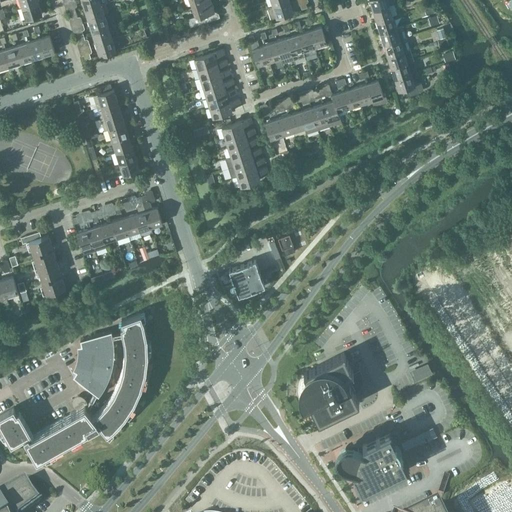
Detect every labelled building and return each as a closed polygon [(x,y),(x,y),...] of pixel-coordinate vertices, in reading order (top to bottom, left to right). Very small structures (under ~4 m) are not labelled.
[(100,0),(82,0),(85,9),(101,4),(100,0)] [(207,0),(193,5),(197,16),(188,19),(191,26),(214,19),(212,13),(214,12),(213,11),(214,11),(210,0),(207,0)] [(272,19),(293,12),(289,0),(273,6),(268,7),(272,19)] [(372,10),(373,10),(390,5),(395,3),(394,0),(370,0),(372,5),(371,5),(372,10)] [(22,7),(26,19),(43,14),(40,6),(41,6),(40,1),(39,2),(22,7)] [(101,4),(85,9),(89,20),(105,15),(105,13),(101,4)] [(377,21),(393,16),(390,5),(373,10),(376,17),(374,17),(376,22),(377,21)] [(432,5),(425,7),(427,14),(434,12),(432,5)] [(89,20),(92,32),(109,27),(105,15),(89,20)] [(437,15),(430,18),(432,25),(439,22),(437,15)] [(377,21),(379,28),(378,28),(380,33),(381,33),(397,27),(393,16),(377,21)] [(310,30),(315,46),(327,42),(322,26),(310,30)] [(384,44),(401,39),(406,37),(403,26),(397,27),(381,33),(383,39),(382,40),(383,45),(384,44)] [(92,32),(96,43),(112,38),(109,27),(92,32)] [(443,28),(437,30),(440,38),(446,37),(443,28)] [(299,33),(305,56),(317,52),(315,46),(310,30),(299,33)] [(305,56),(299,33),(287,37),(294,59),(305,56)] [(50,35),(38,38),(43,54),(55,51),(50,35)] [(294,59),(287,37),(276,41),(281,57),(283,63),(294,59)] [(406,37),(401,39),(384,44),(386,51),(385,51),(387,56),(388,56),(388,55),(410,48),(406,37)] [(43,54),(38,38),(26,42),(32,58),(43,54)] [(96,43),(100,55),(116,50),(115,46),(112,38),(96,43)] [(446,38),(439,40),(441,47),(448,45),(446,38)] [(254,41),(250,42),(252,48),(257,65),(269,61),(264,44),(259,46),(257,40),(254,41)] [(281,57),(276,41),(264,44),(269,61),(281,57)] [(32,58),(26,42),(15,46),(20,62),(32,58)] [(20,62),(15,46),(3,49),(9,65),(20,62)] [(197,68),(217,62),(215,57),(225,53),(223,48),(194,58),(197,68)] [(388,55),(388,56),(390,63),(389,63),(390,67),(391,67),(414,60),(410,48),(388,55)] [(0,68),(9,65),(3,49),(0,50),(0,68)] [(453,51),(444,54),(446,61),(455,59),(453,51)] [(200,78),(220,72),(218,66),(228,63),(227,59),(217,62),(197,68),(200,78)] [(395,79),(395,78),(416,72),(417,71),(414,60),(391,67),(394,74),(392,74),(394,79),(395,79)] [(230,68),(220,72),(200,78),(204,87),(223,81),(221,76),(231,73),(230,68)] [(418,76),(416,72),(395,78),(395,79),(397,85),(396,86),(398,90),(399,90),(405,88),(406,92),(406,93),(407,93),(408,94),(409,94),(410,94),(420,91),(421,90),(422,89),(422,88),(422,87),(421,83),(415,84),(413,78),(418,76)] [(207,97),(226,91),(224,86),(234,83),(233,78),(223,81),(204,87),(207,97)] [(367,83),(372,100),(374,105),(388,101),(385,93),(383,93),(379,79),(367,83)] [(372,100),(367,83),(355,87),(360,103),(372,100)] [(360,103),(355,87),(344,90),(349,107),(360,103)] [(118,101),(117,100),(115,93),(116,93),(115,88),(97,94),(94,95),(97,107),(118,101)] [(210,107),(229,101),(227,95),(237,92),(236,88),(226,91),(207,97),(210,107)] [(338,110),(349,107),(344,90),(332,94),(334,100),(338,110)] [(229,101),(210,107),(213,117),(233,111),(231,105),(241,102),(239,98),(229,101)] [(117,100),(118,101),(97,107),(101,118),(121,112),(119,105),(120,105),(119,100),(117,100)] [(340,115),(338,110),(334,100),(323,103),(330,126),(342,122),(340,116),(340,115)] [(330,126),(323,103),(311,107),(318,129),(330,126)] [(318,129),(311,107),(300,111),(305,127),(307,133),(318,129)] [(121,112),(101,118),(105,130),(109,129),(109,128),(125,123),(123,116),(124,116),(122,111),(121,112)] [(305,127),(300,111),(288,114),(294,131),(305,127)] [(294,131),(288,114),(277,118),(282,134),(294,131)] [(244,131),(243,125),(253,122),(251,117),(222,127),(225,137),(244,131)] [(277,118),(265,122),(270,138),(282,134),(277,118)] [(125,123),(109,128),(109,129),(112,140),(129,135),(128,134),(126,127),(127,127),(126,123),(125,123)] [(244,131),(225,137),(228,147),(247,140),(246,135),(256,132),(255,127),(244,131)] [(129,135),(112,140),(116,151),(132,146),(130,139),(131,139),(129,134),(128,134),(129,135)] [(231,156),(251,150),(249,145),(259,142),(258,137),(247,140),(228,147),(231,156)] [(136,158),(136,157),(134,151),(135,150),(133,146),(132,146),(116,151),(120,163),(136,158)] [(229,168),(254,160),(252,154),(262,151),(261,147),(251,150),(231,156),(226,158),(229,168)] [(120,163),(123,174),(140,169),(137,162),(138,161),(137,157),(136,157),(136,158),(120,163)] [(254,160),(229,168),(232,178),(238,176),(257,170),(255,164),(265,161),(264,157),(254,160)] [(238,176),(241,186),(260,180),(259,174),(268,171),(267,167),(257,170),(238,176)] [(511,184),(499,191),(477,201),(484,215),(495,237),(505,233),(508,231),(511,229),(511,184)] [(150,201),(147,200),(143,201),(146,210),(151,226),(163,223),(158,206),(152,208),(150,201)] [(146,210),(143,201),(138,203),(137,206),(139,212),(134,214),(140,230),(151,226),(146,210)] [(140,230),(134,214),(123,217),(128,234),(140,230)] [(128,234),(123,217),(111,221),(117,237),(128,234)] [(117,237),(111,221),(100,225),(105,241),(117,237)] [(89,228),(94,245),(96,250),(107,247),(105,241),(100,225),(89,228)] [(96,250),(94,245),(89,228),(77,232),(84,254),(96,250)] [(289,234),(278,238),(282,250),(283,249),(285,255),(295,251),(305,247),(309,246),(308,244),(302,229),(289,234)] [(38,267),(57,261),(54,250),(55,250),(53,245),(52,245),(49,234),(41,237),(37,238),(32,240),(29,241),(38,267)] [(242,264),(229,269),(234,282),(239,295),(252,290),(265,286),(260,273),(255,259),(242,264)] [(511,271),(506,259),(471,277),(477,289),(476,290),(489,317),(490,316),(497,329),(511,321),(511,271)] [(64,276),(62,271),(61,272),(57,261),(38,267),(46,294),(66,288),(62,277),(64,276)] [(13,276),(1,280),(7,296),(18,292),(13,276)] [(33,434),(19,410),(16,411),(14,407),(0,414),(0,423),(11,444),(24,436),(37,459),(99,424),(107,433),(114,428),(125,416),(134,402),(141,388),(146,371),(148,355),(147,338),(144,322),(141,312),(122,319),(124,324),(121,325),(124,341),(125,352),(123,367),(120,378),(113,392),(107,401),(96,412),(93,415),(80,398),(75,402),(78,409),(33,434)] [(73,375),(95,392),(97,393),(99,395),(101,392),(103,389),(104,386),(106,383),(107,380),(109,377),(110,374),(111,371),(112,367),(113,364),(113,361),(114,357),(114,354),(114,351),(114,347),(114,344),(113,340),(113,337),(113,336),(112,334),(112,332),(111,330),(80,339),(81,341),(82,344),(82,346),(82,349),(82,352),(82,354),(81,357),(81,359),(80,362),(80,364),(79,366),(77,369),(76,371),(75,373),(73,375)] [(305,376),(304,377),(304,378),(303,379),(302,381),(302,382),(301,383),(301,385),(300,386),(300,388),(300,389),(300,390),(300,392),(300,393),(300,395),(300,396),(301,397),(301,399),(302,401),(303,402),(303,404),(304,405),(309,402),(319,421),(359,402),(354,391),(356,391),(357,390),(359,388),(359,387),(362,380),(362,378),(362,377),(362,376),(361,375),(361,373),(359,370),(354,372),(344,352),(304,372),(305,376)] [(416,375),(432,368),(428,358),(412,365),(416,375)] [(337,451),(336,453),(337,454),(337,456),(338,457),(339,459),(343,462),(351,465),(353,465),(354,466),(356,469),(354,471),(363,489),(407,468),(390,432),(362,445),(364,447),(360,449),(359,448),(357,448),(351,445),(348,445),(345,445),(342,446),(339,447),(338,448),(337,450),(337,451)] [(26,479),(0,492),(0,511),(23,511),(40,501),(32,491),(26,479)]
